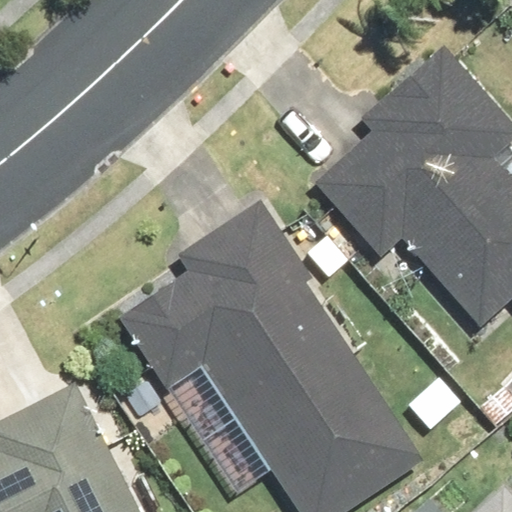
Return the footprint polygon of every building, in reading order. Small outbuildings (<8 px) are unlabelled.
[(400,240),(477,326),(511,296),(511,178),(491,155),(511,136),(511,126),(440,46),(357,118),(369,131),(312,181),(381,257),(400,240)] [(121,319),(168,388),(199,367),(297,511),(347,511),(425,460),(305,284),(312,278),(258,199),(178,253),(191,272),(121,319)] [(347,260),(326,238),(307,255),(328,278),(347,260)] [(511,409),(511,391),(506,384),(480,406),(474,400),(439,430),(459,454),(511,409)] [(0,511),(137,511),(73,386),(0,423),(0,511)] [(511,511),(511,497),(500,485),(470,511),(511,511)] [(451,511),(430,490),(407,511),(451,511)]
